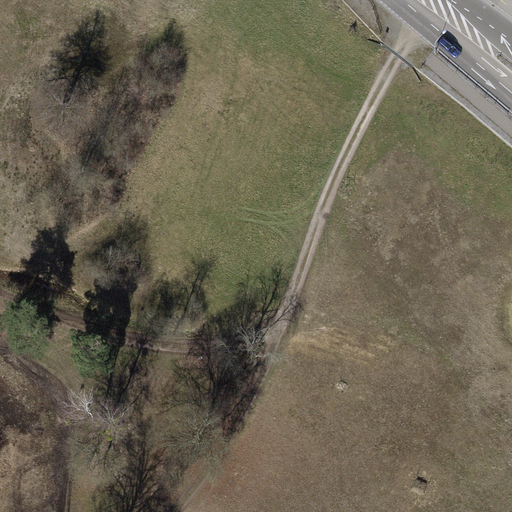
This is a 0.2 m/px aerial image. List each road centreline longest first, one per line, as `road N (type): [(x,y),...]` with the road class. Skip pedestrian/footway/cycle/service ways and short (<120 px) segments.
road 1 (track): [(435,10),(386,70),(326,201),(263,372),(173,511)]
road 2 (track): [(0,294),(167,346),(278,325)]
